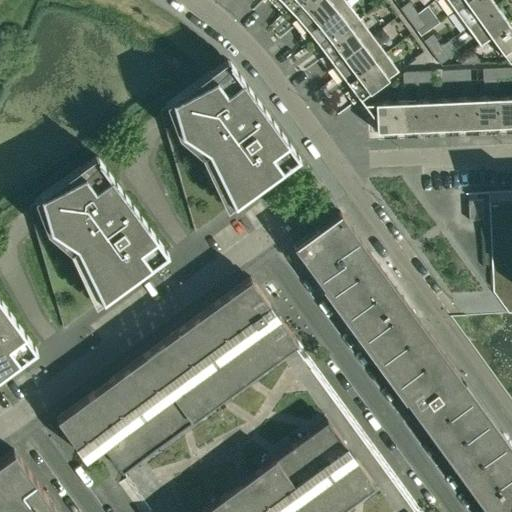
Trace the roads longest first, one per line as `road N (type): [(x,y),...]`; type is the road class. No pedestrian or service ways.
road 1 (residential): [(454,511),(258,239)]
road 2 (residential): [(258,239),(20,413)]
road 3 (residential): [(333,160),(256,56),(195,0)]
road 4 (residential): [(444,317),(333,160)]
road 5 (residential): [(333,160),(511,152)]
road 6 (residential): [(20,413),(92,511)]
